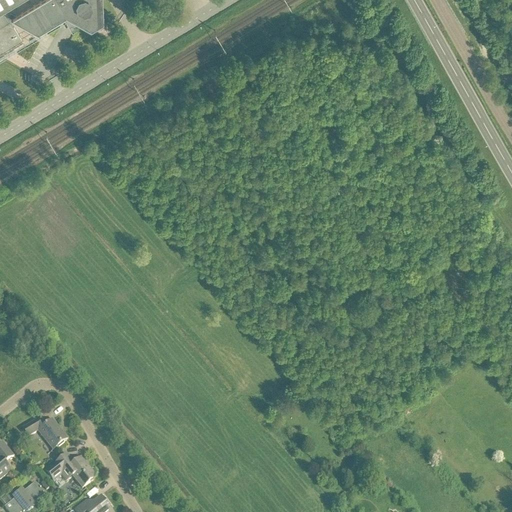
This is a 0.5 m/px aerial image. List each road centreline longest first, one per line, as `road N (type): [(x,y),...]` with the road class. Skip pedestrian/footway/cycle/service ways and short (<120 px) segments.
road 1 (unclassified): [(226,0),(0,137)]
road 2 (residential): [(135,511),(65,391),(35,387),(0,415)]
road 3 (secondary): [(414,0),(511,170)]
road 4 (unclassified): [(511,129),(437,0)]
